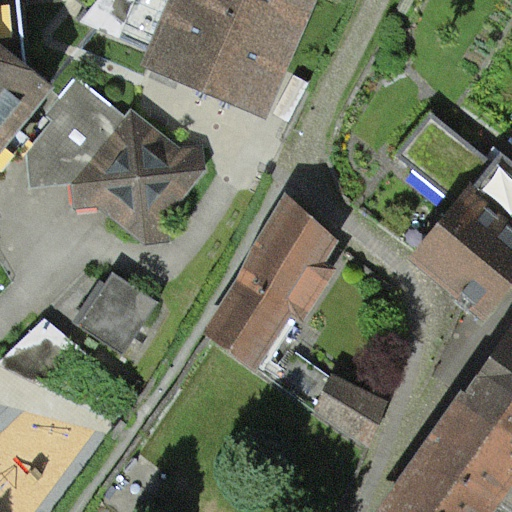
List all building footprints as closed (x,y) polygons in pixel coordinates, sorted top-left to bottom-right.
[(0,0),(0,151),(49,90),(27,68),(20,0),(73,0),(85,9),(76,19),(152,54),(148,65),(262,113),(309,0),(0,0)] [(167,217),(205,170),(202,147),(179,151),(132,114),(128,118),(76,78),(46,117),(51,123),(29,153),(29,172),(43,171),(57,170),(75,186),(78,206),(101,205),(147,242),(170,239),(167,217)] [(511,277),(511,165),(499,156),(416,258),(483,312),(511,277)] [(314,269),(333,239),(289,197),(205,335),(209,337),(253,366),(314,269)] [(42,319),(0,358),(0,362),(39,386),(75,345),(42,319)] [(511,511),(511,335),(384,511),(483,511),(492,500),(507,511),(511,511)] [(366,445),(370,447),(383,404),(294,355),(276,379),(366,445)]
